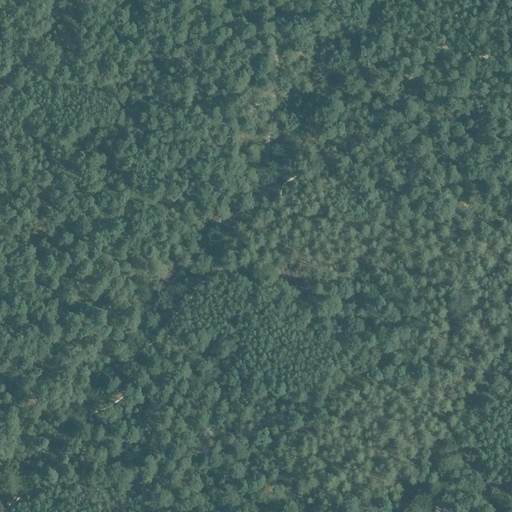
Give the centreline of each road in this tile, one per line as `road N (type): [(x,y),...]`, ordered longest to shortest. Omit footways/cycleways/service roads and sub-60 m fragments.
road 1 (track): [(14,493),(261,171),(276,74),(274,0)]
road 2 (track): [(511,60),(379,28),(312,0)]
